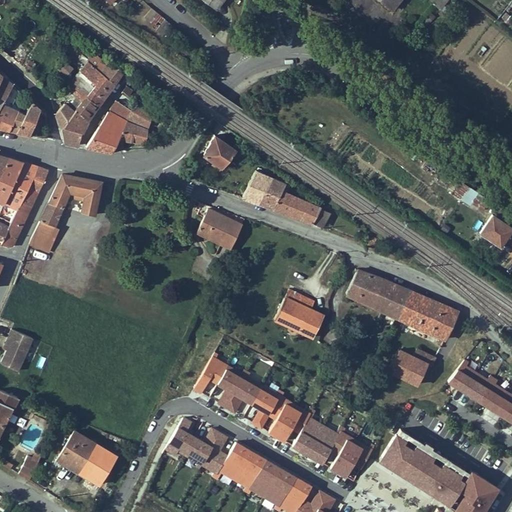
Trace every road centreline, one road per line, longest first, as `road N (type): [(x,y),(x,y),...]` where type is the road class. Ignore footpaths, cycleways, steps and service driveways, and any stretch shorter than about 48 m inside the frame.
road 1 (residential): [(156,157),(179,184),(423,279),(511,352)]
road 2 (residential): [(118,511),(163,415),(182,406),(366,511)]
road 3 (secondary): [(511,178),(351,68),(294,54)]
road 4 (secondary): [(242,71),(188,136),(156,157)]
